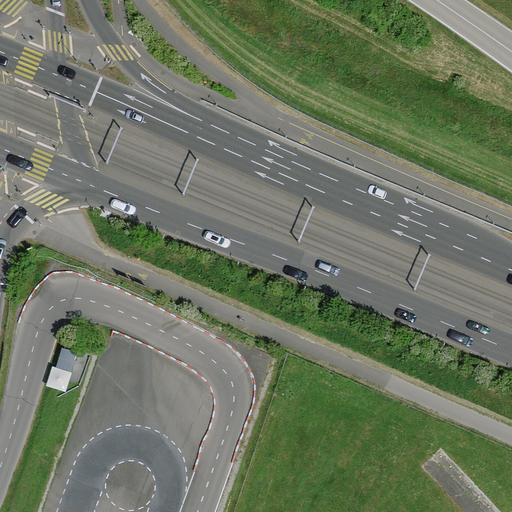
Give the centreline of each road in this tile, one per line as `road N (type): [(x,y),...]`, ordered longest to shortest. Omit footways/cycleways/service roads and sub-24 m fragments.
road 1 (primary): [(82,182),(511,350)]
road 2 (primary): [(511,269),(204,136)]
road 3 (primary): [(204,136),(117,51),(88,0)]
road 4 (primary): [(204,136),(64,77)]
